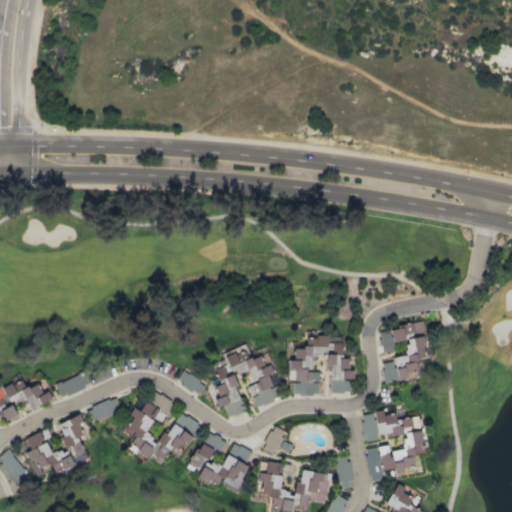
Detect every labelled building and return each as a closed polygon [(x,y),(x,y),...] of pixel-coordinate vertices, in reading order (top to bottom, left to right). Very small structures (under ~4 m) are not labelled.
[(383,383),(423,377),(420,359),(425,359),(420,321),(389,326),(391,342),(403,340),(405,357),(380,361),(383,383)] [(392,349),(388,329),(377,332),(381,352),(392,349)] [(318,394),(317,371),(311,371),(311,355),(325,355),(325,365),(329,365),(329,392),(351,391),(350,378),(353,378),(353,369),(347,369),(347,358),(341,358),(341,336),(303,337),(304,347),(292,348),(292,360),(287,360),(287,381),(291,381),(291,394),(318,394)] [(211,362),(218,384),(213,385),(215,392),(214,402),(215,406),(222,407),(225,417),(243,411),(234,384),(234,381),(232,373),(232,370),(247,373),(251,384),(246,385),(248,394),(271,387),(268,378),(270,366),(269,364),(261,363),(259,355),(249,358),(245,344),(223,351),(222,359),(211,362)] [(175,381),(197,394),(203,383),(181,370),(175,381)] [(51,399),(42,379),(24,387),(21,379),(1,387),(9,405),(24,398),(29,409),(51,399)] [(250,396),(254,406),(268,400),(263,390),(250,396)] [(146,402),(165,410),(169,402),(163,400),(165,397),(150,391),(146,402)] [(171,422),(156,442),(143,432),(153,418),(159,422),(164,415),(145,401),(137,411),(135,409),(123,426),(134,434),(127,443),(145,457),(150,451),(161,459),(170,447),(177,452),(189,436),(171,422)] [(16,415),(11,405),(0,409),(0,410),(5,420),(16,415)] [(363,441),(376,439),(376,436),(401,433),(403,449),(388,451),(387,445),(364,448),(369,480),(380,479),(379,470),(393,468),(393,474),(403,473),(402,467),(413,466),(412,453),(422,451),(417,416),(394,419),(393,413),(382,415),(382,411),(360,414),(363,441)] [(86,460),(78,438),(87,435),(79,414),(55,423),(64,448),(49,453),(44,439),(49,437),(45,429),(24,437),(28,450),(24,452),(31,472),(50,464),(53,472),(86,460)] [(260,448),(272,454),(283,431),(271,425),(260,448)] [(234,488),(251,451),(231,442),(220,466),(207,459),(212,448),(197,442),(187,463),(199,469),(196,476),(216,485),(218,480),(234,488)] [(0,453),(0,465),(16,483),(27,474),(6,449),(0,453)] [(299,470),(298,482),(293,482),(292,492),(278,491),(281,464),(258,462),(256,480),(261,481),(259,493),(268,494),(267,506),(279,507),(278,511),(290,511),(291,505),(305,506),(306,500),(325,501),(327,473),(299,470)] [(384,504),(393,508),(393,511),(375,511),(366,508),(365,508),(365,511),(373,511),(419,511),(421,510),(408,505),(411,497),(410,490),(394,483),(384,504)]
